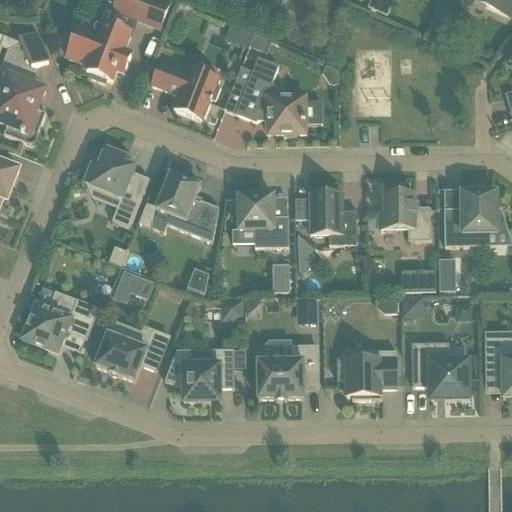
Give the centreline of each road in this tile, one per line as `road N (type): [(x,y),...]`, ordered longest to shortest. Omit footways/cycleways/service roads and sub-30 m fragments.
road 1 (residential): [(0,371),(175,439),(511,436)]
road 2 (residential): [(511,176),(496,163),(233,165),(107,119),(77,130)]
road 3 (residential): [(77,130),(0,331)]
